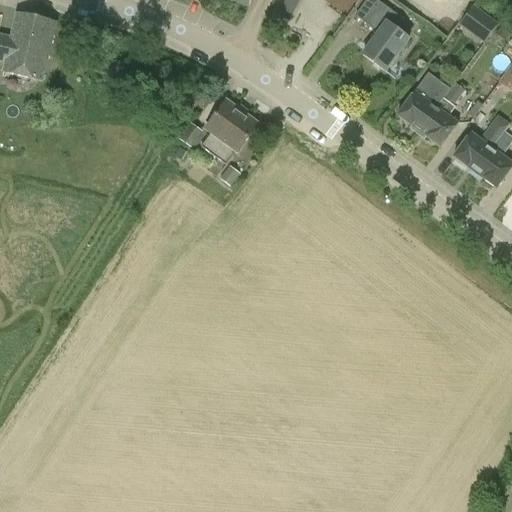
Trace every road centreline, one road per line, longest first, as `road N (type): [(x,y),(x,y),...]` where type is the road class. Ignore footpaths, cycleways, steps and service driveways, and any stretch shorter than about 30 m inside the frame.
road 1 (residential): [(511,259),(233,63)]
road 2 (residential): [(233,63),(171,27),(90,0)]
